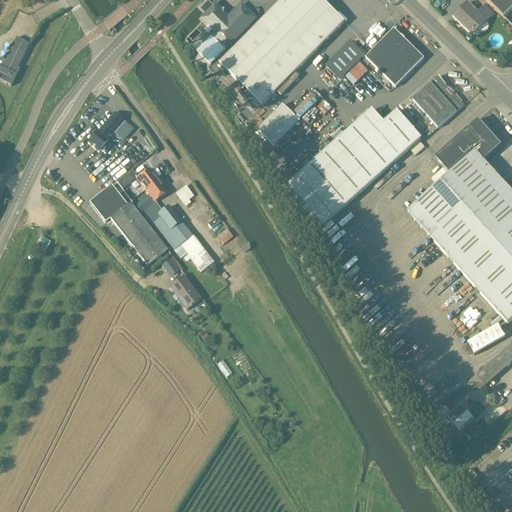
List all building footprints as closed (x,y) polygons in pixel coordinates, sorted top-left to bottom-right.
[(283,0),(220,65),(263,107),(345,24),(320,0),(283,0)] [(511,0),(483,0),(504,20),(511,11),(511,0)] [(212,63),(227,48),(255,20),(242,7),(236,12),(239,15),(231,22),(216,7),(209,13),(211,15),(205,22),(210,27),(212,24),(221,33),(202,53),(212,63)] [(482,8),(475,15),(467,7),(455,19),(471,35),(490,16),(482,8)] [(394,30),(365,59),(395,89),(424,60),(394,30)] [(330,65),(345,79),(372,51),(357,37),(330,65)] [(16,39),(5,62),(0,59),(0,81),(11,87),(17,76),(19,71),(17,70),(29,46),(16,39)] [(464,107),(454,96),(456,94),(451,88),(449,90),(438,78),(413,101),(438,129),(464,107)] [(274,149),(299,123),(282,106),(257,132),(274,149)] [(385,124),(373,110),(285,189),(314,237),(423,139),(399,112),(385,124)] [(108,136),(110,138),(124,122),(114,114),(98,133),(97,133),(88,144),(99,154),(101,151),(105,155),(113,147),(105,140),(108,136)] [(508,325),(511,321),(511,196),(483,164),(503,146),(480,120),(468,131),(436,159),(444,169),(448,173),(449,173),(451,175),(438,186),(408,213),(508,325)] [(145,192),(158,182),(149,170),(136,180),(145,192)] [(158,182),(145,192),(148,197),(136,206),(142,214),(167,194),(158,182)] [(184,205),(194,197),(186,187),(176,195),(184,205)] [(97,199),(90,205),(105,224),(110,220),(147,268),(167,252),(130,205),(128,207),(112,188),(105,193),(104,193),(97,199)] [(193,237),(192,238),(169,207),(157,216),(160,220),(153,224),(181,260),(187,255),(201,274),(207,269),(210,273),(217,268),(193,237)] [(217,219),(208,226),(211,230),(221,223),(217,219)] [(170,279),(180,274),(173,260),(163,265),(170,279)] [(170,288),(186,310),(199,300),(183,279),(170,288)] [(502,326),(470,344),(477,357),(509,340),(502,326)] [(487,383),(479,375),(474,379),(482,387),(487,383)] [(475,421),(473,419),(472,420),(467,414),(468,413),(462,406),(453,415),(446,407),(435,416),(446,429),(451,424),(453,427),(454,426),(459,431),(458,432),(460,435),(475,421)]
